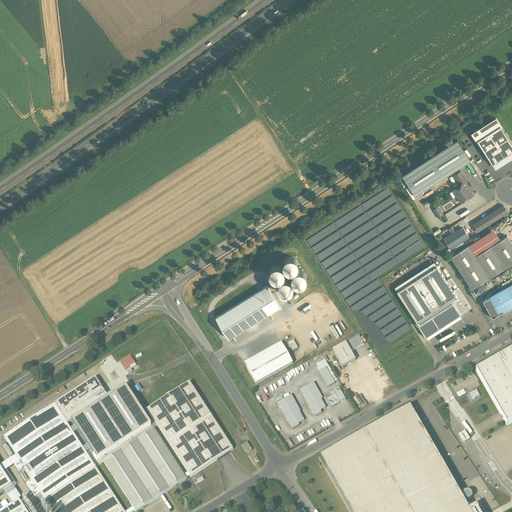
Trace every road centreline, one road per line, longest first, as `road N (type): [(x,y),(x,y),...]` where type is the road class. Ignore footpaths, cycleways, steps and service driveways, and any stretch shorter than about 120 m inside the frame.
road 1 (secondary): [(511,64),(163,288)]
road 2 (motorway): [(0,205),(291,0)]
road 3 (motorway): [(270,0),(0,191)]
road 4 (track): [(0,165),(227,0)]
road 5 (unclassified): [(279,465),(511,334)]
road 6 (unclassified): [(279,465),(184,318)]
road 7 (secondary): [(128,312),(0,396)]
road 8 (track): [(0,245),(68,351)]
